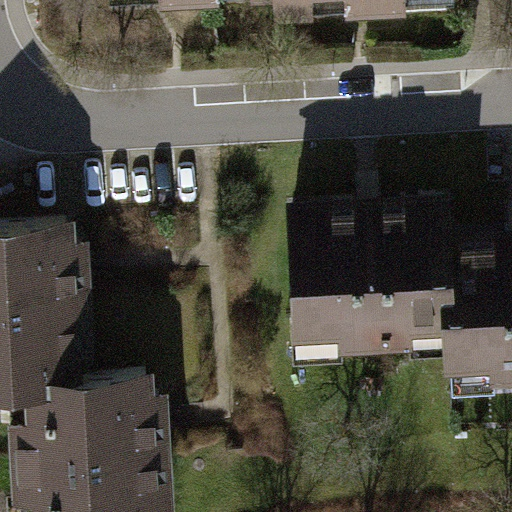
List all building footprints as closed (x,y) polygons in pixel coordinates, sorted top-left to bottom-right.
[(409,0),(277,0),(278,15),(317,13),(316,0),(347,0),(348,12),(410,8),(409,0)] [(414,330),(445,328),(442,284),(458,283),(455,225),(453,185),(287,194),(295,334),(340,332),(341,348),(414,344),(414,330)] [(47,371),(98,367),(90,231),(77,233),(75,212),(0,216),(0,389),(23,390),(48,388),(47,371)] [(511,221),(455,225),(458,283),(442,284),(445,328),(447,367),(490,365),(491,379),(511,377),(511,221)] [(32,511),(176,511),(167,386),(156,386),(154,363),(98,367),(47,371),(48,388),(23,390),(32,511)]
